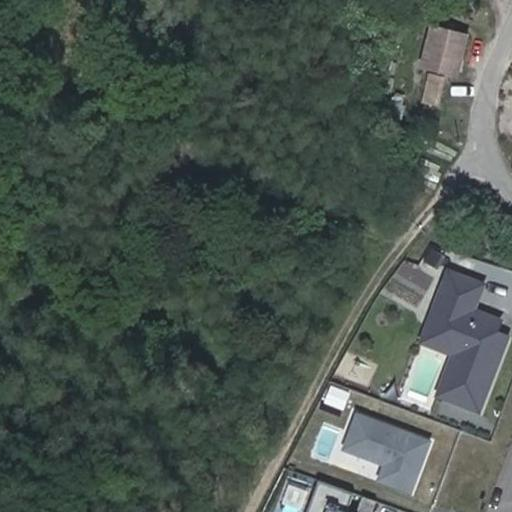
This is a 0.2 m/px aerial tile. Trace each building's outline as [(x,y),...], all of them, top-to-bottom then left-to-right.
[(472,36),(439,30),(431,66),(466,73),(472,36)] [(442,105),(448,81),(434,77),(428,102),(442,105)] [(392,92),(389,113),(402,115),(404,94),(392,92)] [(324,246),(331,231),(317,225),(311,240),(324,246)] [(482,408),(511,335),(496,329),(501,317),(476,308),(486,282),(453,269),(433,318),(453,326),(458,337),(453,350),(457,352),(441,392),(482,408)] [(433,318),(425,339),(453,350),(458,337),(453,326),(433,318)] [(329,382),(321,400),(341,409),(349,390),(329,382)] [(432,440),(359,413),(345,448),(386,464),(380,480),(412,492),(432,440)] [(373,511),(377,502),(319,481),(307,511),(373,511)]
